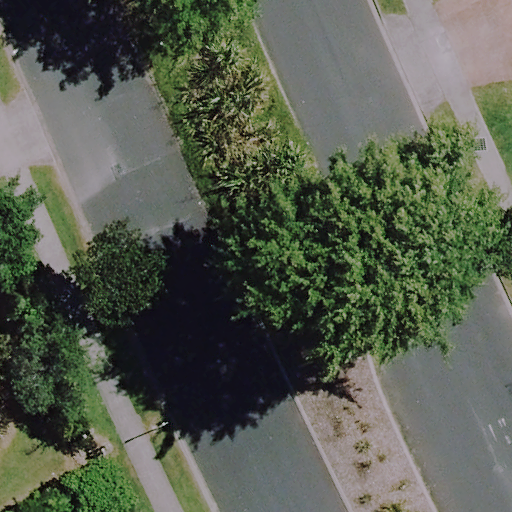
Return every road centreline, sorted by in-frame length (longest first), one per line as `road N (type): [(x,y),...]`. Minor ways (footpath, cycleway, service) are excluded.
road 1 (tertiary): [(253,511),(20,0)]
road 2 (tertiary): [(269,0),(511,504)]
